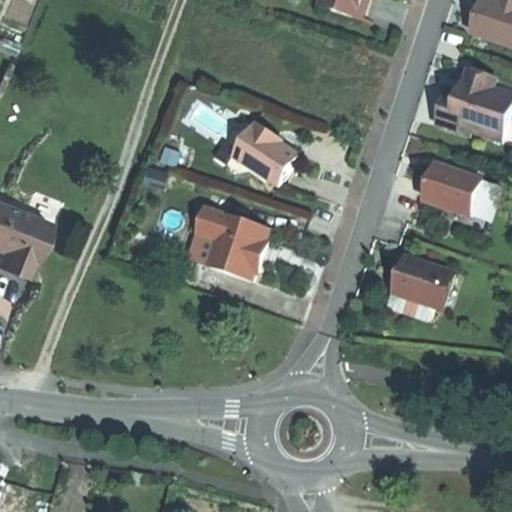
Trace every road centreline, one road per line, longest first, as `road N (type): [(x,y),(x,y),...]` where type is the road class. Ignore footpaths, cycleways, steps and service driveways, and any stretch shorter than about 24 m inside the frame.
road 1 (track): [(33,408),(186,0)]
road 2 (residential): [(308,395),(436,0)]
road 3 (tertiary): [(0,403),(150,413)]
road 4 (tertiary): [(277,404),(150,413)]
